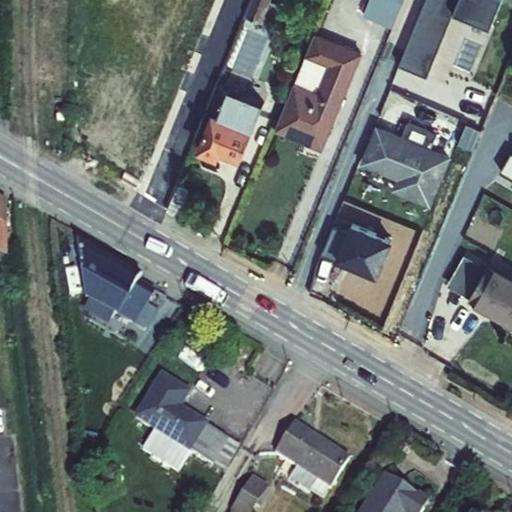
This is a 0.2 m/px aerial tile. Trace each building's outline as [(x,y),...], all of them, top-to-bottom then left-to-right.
[(253,0),(249,15),(266,19),(272,0),(253,0)] [(370,0),(363,16),(390,26),(400,0),(370,0)] [(426,0),(401,62),(429,73),(460,0),(426,0)] [(316,34),(277,128),(324,147),(362,53),(316,34)] [(226,87),(201,148),(219,155),(222,148),(243,157),(265,103),(226,87)] [(403,137),(379,127),(365,162),(401,177),(397,187),(431,201),(449,156),(431,149),(437,134),(408,122),(403,137)] [(511,183),(511,152),(501,171),(511,177),(511,183),(511,184),(511,183)] [(178,183),(166,209),(180,217),(191,189),(178,183)] [(322,253),(377,276),(392,240),(336,218),(322,253)] [(84,298),(137,327),(149,306),(153,299),(156,293),(139,283),(142,278),(76,240),(84,298)] [(488,267),(466,255),(449,285),(511,321),(511,276),(490,263),(488,267)] [(153,299),(162,305),(165,299),(156,293),(153,299)] [(145,331),(157,311),(149,306),(137,327),(145,331)] [(158,313),(141,340),(156,350),(173,323),(158,313)] [(157,429),(144,450),(180,472),(192,451),(214,465),(229,440),(179,410),(188,395),(162,379),(138,418),(157,429)] [(295,425),(276,455),(298,468),(290,480),(310,493),(311,491),(318,481),(330,489),(350,460),(295,425)] [(214,465),(224,471),(239,447),(229,440),(214,465)] [(386,477),(364,511),(423,511),(429,504),(386,477)] [(254,511),(257,507),(261,510),(272,492),(253,480),(233,511),(254,511)] [(311,491),(324,499),(330,489),(318,481),(311,491)]
